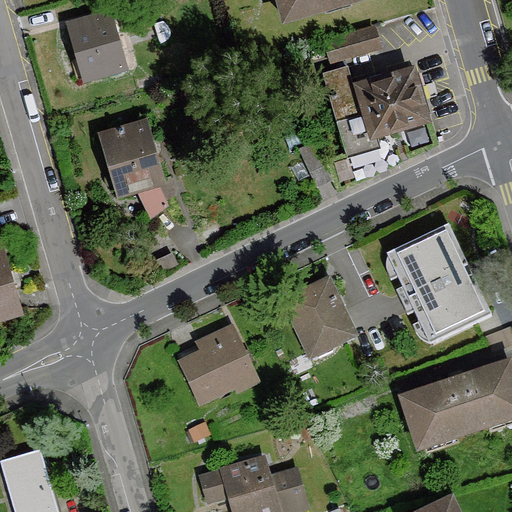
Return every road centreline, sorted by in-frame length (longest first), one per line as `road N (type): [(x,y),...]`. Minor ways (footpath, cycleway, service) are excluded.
road 1 (unclassified): [(503,141),(192,283),(85,341)]
road 2 (unclassified): [(0,35),(85,341)]
road 3 (unclassified): [(85,341),(139,511)]
road 4 (unclassified): [(503,141),(462,0)]
